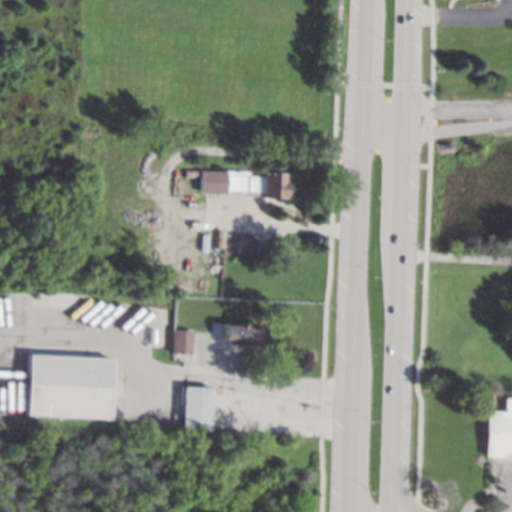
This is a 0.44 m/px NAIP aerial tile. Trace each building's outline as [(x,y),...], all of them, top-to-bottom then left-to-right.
[(283,171),(282,198),(259,198),(260,193),(221,191),(222,170),(245,170),(245,174),(260,175),(261,170),(283,171)] [(221,240),(212,240),(212,229),(221,229),(221,240)] [(256,323),(254,343),(225,341),(224,344),(219,344),(220,341),(217,340),(219,320),(256,323)] [(190,329),(188,353),(168,352),(169,328),(190,329)] [(110,357),(107,419),(23,414),(26,353),(110,357)] [(181,385),(209,386),(206,430),(178,428),(181,385)] [(511,397),(511,452),(501,452),(501,457),(481,457),(482,409),(502,410),(502,397),(511,397)]
